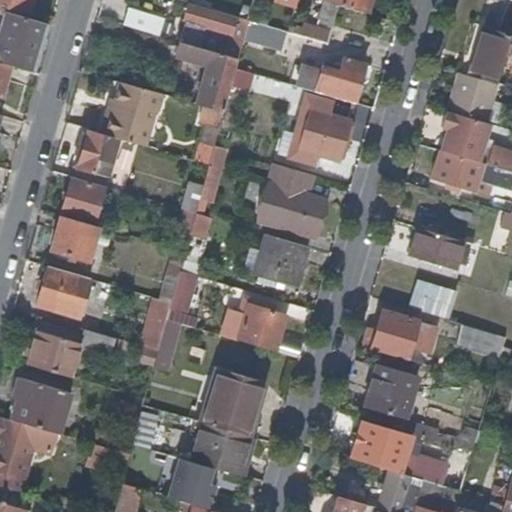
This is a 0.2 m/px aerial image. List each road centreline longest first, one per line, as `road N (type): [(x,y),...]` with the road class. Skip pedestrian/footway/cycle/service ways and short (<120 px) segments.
road 1 (residential): [(278,511),(435,0)]
road 2 (residential): [(82,0),(0,278)]
